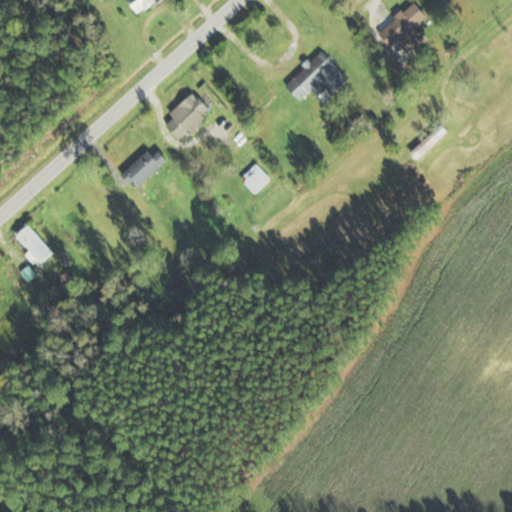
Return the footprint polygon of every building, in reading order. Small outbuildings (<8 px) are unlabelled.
[(379,31),(391,45),(401,36),(414,50),(427,39),(416,25),(429,15),(416,0),(379,31)] [(337,66),(323,50),(286,84),(302,100),(313,89),(327,104),(336,96),(321,81),(337,66)] [(213,111),(194,92),(165,122),(183,140),(213,111)] [(419,158),(447,131),(441,125),(413,152),(419,158)] [(122,172),(135,187),(166,162),(154,147),(122,172)] [(256,192),(272,178),(258,163),(243,177),(256,192)] [(16,232),(42,261),(54,250),(28,221),(16,232)]
